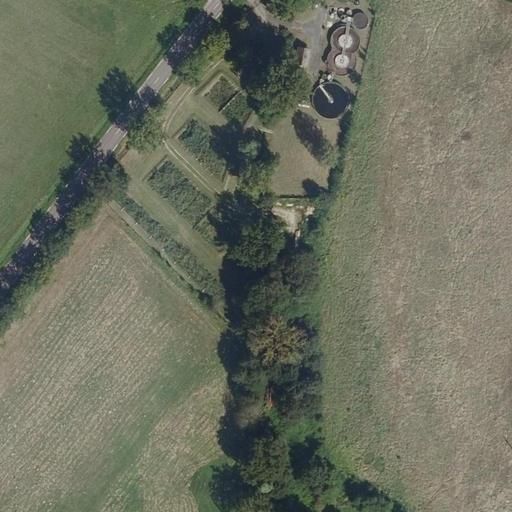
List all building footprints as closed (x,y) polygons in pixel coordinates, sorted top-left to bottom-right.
[(360,13),(357,11),(353,11),(350,12),(347,15),(346,18),(346,22),(348,25),(352,27),(356,28),(359,26),(361,24),(363,21),(362,17),(360,13)] [(325,42),(327,47),(324,51),(322,55),(321,59),(319,59),(320,63),(322,63),(323,68),(326,71),(329,74),(334,75),(342,74),(347,70),(349,67),(351,61),(350,55),(349,52),(352,48),(354,43),(354,37),(353,33),(351,30),(346,26),(342,25),(337,24),(333,26),(329,29),(326,33),(325,38),(325,42)] [(257,39),(253,39),(249,40),(246,43),(245,49),(247,53),(250,55),(257,55),(261,51),(262,46),(260,42),(257,39)] [(308,55),(297,52),(293,69),(305,72),(308,55)] [(236,57),(230,63),(236,69),(242,63),(236,57)] [(305,80),(302,76),(300,75),(295,74),(290,75),(286,79),(284,84),(284,87),(287,93),(291,96),(297,96),(302,94),(305,90),(306,85),(305,80)] [(335,82),(329,81),(323,82),(317,84),(312,89),(310,95),(309,100),(310,106),(313,111),(317,116),(322,118),(330,119),(336,117),(341,113),(345,108),(346,102),(346,95),(344,90),(340,86),(335,82)]
